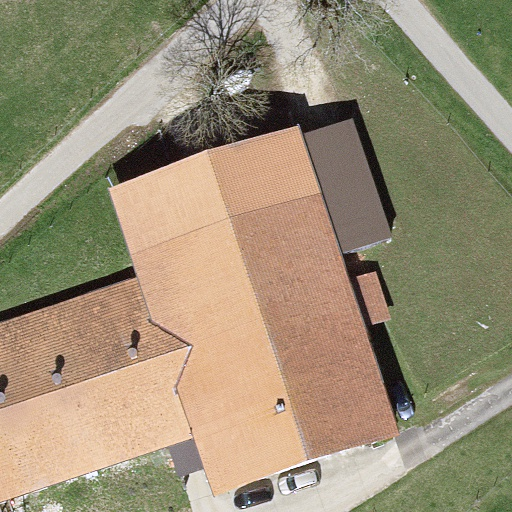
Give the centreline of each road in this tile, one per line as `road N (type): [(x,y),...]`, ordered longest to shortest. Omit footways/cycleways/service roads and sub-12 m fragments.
road 1 (unclassified): [(273,0),(0,239)]
road 2 (unclassified): [(511,124),(405,0)]
